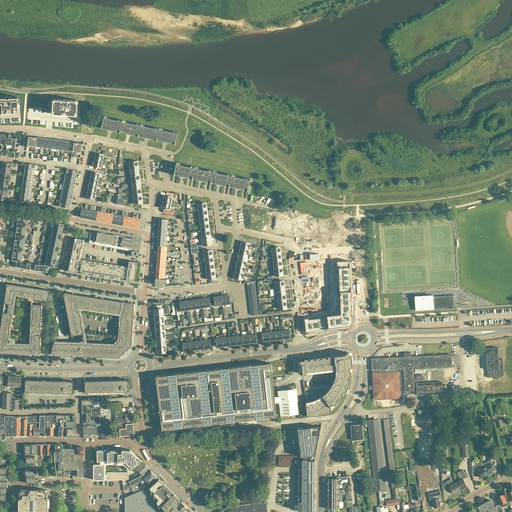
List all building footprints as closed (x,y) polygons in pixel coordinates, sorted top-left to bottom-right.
[(17,97),(0,97),(0,109),(1,110),(1,113),(13,112),(13,109),(17,109),(17,97)] [(52,100),(51,113),(51,114),(52,114),(75,115),(76,115),(77,102),(77,101),(76,101),(53,99),(52,99),(52,100)] [(108,106),(102,130),(115,133),(115,131),(118,132),(119,132),(135,131),(134,119),(130,120),(132,111),(108,106)] [(165,119),(161,169),(176,172),(176,169),(170,169),(172,132),(191,140),(191,142),(195,172),(189,172),(189,170),(183,170),(182,173),(204,178),(198,135),(165,119)] [(11,149),(15,149),(16,140),(11,140),(11,135),(6,135),(6,146),(11,146),(11,149)] [(35,153),(36,147),(35,147),(36,138),(28,137),(27,146),(32,147),(31,152),(35,153)] [(80,153),(81,144),(73,143),(72,152),(71,157),(75,158),(76,152),(80,153)] [(95,158),(95,160),(106,163),(106,160),(102,159),(102,155),(95,154),(94,158),(95,158)] [(128,177),(139,176),(138,169),(130,170),(131,173),(128,174),(128,177)] [(91,179),(102,181),(102,178),(98,177),(98,174),(91,172),(90,177),(91,177),(91,179)] [(130,191),(140,189),(139,183),(132,183),(132,187),(130,187),(130,191)] [(95,190),(96,187),(88,185),(87,189),(88,189),(88,191),(99,194),(100,190),(95,190)] [(141,196),(134,197),(134,201),(131,201),(132,204),(134,204),(142,203),(141,196)] [(163,196),(162,200),(163,200),(163,202),(173,204),(175,205),(175,202),(173,201),(171,200),(172,198),(163,196)] [(161,204),(161,208),(164,209),(163,213),(165,214),(165,215),(173,215),(173,212),(169,211),(169,210),(169,209),(169,207),(172,207),(173,204),(163,202),(162,204),(161,204)] [(304,204),(296,226),(297,243),(310,242),(310,238),(303,239),(301,227),(302,225),(305,226),(309,218),(317,221),(318,216),(319,216),(342,225),(342,237),(335,237),(335,241),(348,241),(347,221),(304,204)] [(207,217),(206,211),(199,212),(199,215),(196,215),(197,219),(207,217)] [(54,222),(52,229),(62,231),(63,225),(54,222)] [(209,231),(208,224),(201,225),(201,229),(198,229),(199,232),(209,231)] [(52,229),(51,235),(61,237),(62,231),(52,229)] [(90,233),(89,241),(95,242),(99,242),(99,243),(104,244),(104,243),(111,245),(114,246),(114,245),(117,246),(123,247),(130,248),(130,249),(135,250),(135,251),(132,251),(131,256),(137,258),(140,242),(141,241),(97,232),(96,235),(95,235),(95,234),(95,233),(90,233)] [(60,243),(61,237),(51,235),(50,241),(60,243)] [(73,248),(72,252),(71,253),(72,253),(67,272),(76,274),(83,240),(77,239),(75,238),(74,241),(73,248),(72,248),(73,248)] [(210,245),(210,238),(202,239),(203,243),(200,243),(200,246),(210,245)] [(50,241),(48,247),(58,249),(60,243),(50,241)] [(48,247),(47,254),(57,256),(58,249),(48,247)] [(247,253),(248,250),(240,249),(240,251),(239,251),(238,254),(250,257),(250,254),(247,253)] [(56,262),(57,256),(47,254),(46,260),(56,262)] [(213,265),(212,258),(205,259),(205,262),(202,263),(203,266),(213,265)] [(46,260),(45,266),(44,266),(49,267),(54,268),(56,262),(46,260)] [(245,265),(245,262),(238,260),(237,263),(236,262),(236,266),(247,269),(248,266),(245,265)] [(137,263),(128,261),(125,281),(134,282),(137,263)] [(308,318),(304,319),(305,331),(306,331),(308,330),(308,331),(308,332),(313,331),(313,330),(316,329),(316,331),(321,330),(321,329),(323,329),(323,330),(328,329),(328,328),(328,326),(330,326),(330,327),(335,327),(335,325),(338,325),(338,326),(347,325),(346,322),(351,322),(351,321),(351,320),(351,314),(350,314),(350,310),(351,310),(349,261),(336,262),(336,268),(337,268),(338,268),(339,286),(340,286),(341,303),(339,303),(340,310),(342,310),(343,315),(327,317),(326,317),(326,319),(308,321),(308,319),(308,318)] [(81,262),(80,272),(123,278),(124,268),(81,262)] [(281,268),(274,269),(275,273),(272,273),(272,277),(282,275),(281,268)] [(204,280),(207,279),(215,278),(214,272),(206,272),(207,276),(204,277),(204,280)] [(242,277),(243,274),(235,272),(235,274),(234,274),(233,278),(245,281),(245,278),(242,277)] [(274,290),(284,288),(283,281),(276,282),(276,286),(273,286),(274,290)] [(39,355),(41,305),(32,305),(32,310),(32,321),(31,321),(31,330),(31,341),(30,341),(30,346),(23,346),(23,345),(18,345),(14,345),(14,339),(8,339),(9,330),(8,330),(10,319),(11,319),(12,310),(11,309),(13,299),(14,299),(14,294),(23,295),(23,296),(32,297),(43,298),(43,300),(47,301),(49,291),(6,284),(0,327),(0,353),(14,354),(14,352),(18,352),(18,354),(39,355)] [(133,304),(132,304),(65,293),(64,293),(63,294),(63,295),(71,336),(83,334),(83,330),(82,330),(78,311),(122,317),(120,329),(119,340),(113,346),(53,343),(51,353),(51,354),(51,355),(52,355),(68,356),(77,356),(76,354),(81,353),(80,356),(117,358),(118,358),(130,346),(131,346),(131,345),(134,305),(133,305),(133,304)] [(221,297),(222,305),(229,304),(230,304),(228,295),(228,296),(221,297)] [(415,298),(415,311),(454,309),(453,296),(433,297),(433,296),(427,296),(427,297),(415,298)] [(215,306),(222,305),(221,297),(214,298),(214,297),(214,298),(215,307),(215,306)] [(201,299),(202,308),(209,307),(210,307),(208,298),(201,299)] [(195,309),(202,308),(201,299),(194,301),(195,309)] [(188,310),(195,309),(194,301),(187,302),(188,310)] [(188,310),(187,302),(180,303),(180,302),(179,302),(181,312),(181,311),(188,310)] [(155,313),(154,313),(154,317),(163,317),(162,314),(169,314),(168,307),(162,308),(162,309),(157,310),(154,310),(155,313)] [(155,324),(163,324),(166,324),(166,326),(169,325),(169,322),(166,322),(166,321),(164,320),(163,321),(163,317),(154,317),(154,321),(155,321),(155,324)] [(281,328),(283,339),(289,339),(289,331),(284,332),(284,328),(281,328)] [(268,330),(269,341),(276,340),(275,333),(271,333),(271,329),(268,330)] [(256,335),(252,336),(251,332),(248,332),(250,343),(256,343),(257,343),(256,335)] [(235,334),(236,345),(243,344),(242,337),(238,337),(238,333),(235,334)] [(224,335),(222,335),(223,347),(230,346),(229,338),(225,339),(224,335)] [(209,341),(205,341),(205,337),(202,338),(203,349),(210,348),(209,341)] [(189,339),(190,351),(197,350),(196,342),(192,343),(191,339),(189,339)] [(484,364),(480,364),(481,373),(485,372),(485,374),(507,373),(507,363),(492,364),(491,358),(511,356),(511,344),(511,345),(511,343),(507,344),(507,345),(504,345),(504,344),(499,344),(499,345),(497,346),(497,344),(492,345),(492,346),(489,346),(489,345),(485,345),(485,358),(483,358),(484,364)] [(419,357),(412,357),(411,353),(404,354),(404,358),(372,359),(372,368),(372,371),(373,371),(376,371),(376,373),(373,374),(375,399),(400,398),(399,388),(402,388),(405,388),(405,391),(410,391),(410,394),(417,394),(417,396),(443,395),(442,383),(417,384),(416,380),(423,380),(422,376),(416,376),(416,379),(414,379),(414,376),(413,376),(413,369),(420,369),(423,369),(451,367),(451,355),(423,357),(423,358),(419,358),(419,357)] [(351,367),(352,367),(350,354),(303,359),(304,362),(300,362),(301,365),(302,376),(335,373),(335,376),(333,382),(332,384),(303,387),(307,417),(312,416),(315,416),(320,415),(320,413),(323,413),(330,412),(330,408),(330,407),(331,408),(334,406),(334,405),(337,402),(340,400),(339,399),(342,395),(343,395),(345,392),(344,392),(346,388),(347,388),(348,384),(349,379),(350,380),(351,376),(350,376),(350,371),(351,371),(351,367)] [(270,363),(262,364),(155,376),(161,430),(276,417),(274,403),(281,402),(283,416),(296,414),(293,389),(280,391),(281,399),(274,399),(270,363)] [(69,394),(72,394),(73,382),(25,380),(24,392),(28,393),(28,392),(37,392),(37,393),(43,393),(43,392),(52,393),(58,394),(58,393),(69,393),(69,394)] [(84,393),(112,392),(128,392),(128,389),(128,380),(127,380),(125,380),(122,380),(117,381),(84,381),(84,393)] [(19,398),(20,391),(17,391),(17,397),(11,397),(11,394),(2,393),(2,409),(10,409),(19,409),(19,400),(17,400),(17,398),(19,398)] [(120,437),(125,436),(123,414),(122,414),(121,403),(114,403),(116,437),(119,437),(120,437)] [(93,405),(82,405),(82,415),(83,415),(84,433),(84,436),(95,435),(96,435),(95,426),(100,425),(99,416),(100,416),(101,415),(101,412),(100,412),(100,411),(100,408),(99,408),(98,408),(97,408),(94,408),(93,405)] [(430,409),(418,411),(419,418),(431,416),(430,409)] [(125,415),(123,414),(125,436),(133,436),(133,424),(132,424),(132,421),(132,414),(125,415)] [(66,416),(65,437),(75,437),(76,417),(75,416),(66,415),(66,416)] [(46,416),(38,416),(33,416),(33,436),(40,436),(45,436),(46,422),(46,416)] [(55,421),(56,416),(46,416),(46,422),(45,436),(46,436),(46,437),(54,437),(55,437),(55,436),(54,436),(55,429),(55,422),(55,421)] [(55,421),(55,422),(55,429),(54,436),(55,436),(55,437),(65,437),(66,416),(61,416),(56,416),(55,421)] [(21,434),(21,417),(4,417),(5,425),(4,425),(5,437),(6,437),(13,437),(20,436),(20,435),(20,434),(21,434)] [(374,492),(385,491),(379,420),(367,421),(374,492)] [(392,489),(393,500),(399,499),(397,488),(388,420),(383,420),(392,489)] [(310,458),(315,457),(316,450),(317,444),(319,434),(321,434),(321,428),(320,428),(321,424),(320,428),(317,429),(317,427),(283,431),(284,439),(298,437),(300,457),(300,461),(301,461),(301,502),(298,502),(298,504),(294,504),(294,510),(301,510),(301,511),(308,511),(311,511),(313,511),(314,470),(314,466),(314,460),(314,461),(310,461),(310,458)] [(362,440),(361,425),(351,426),(352,441),(362,440)] [(25,457),(36,457),(37,457),(37,445),(23,445),(24,455),(25,455),(25,457)] [(52,445),(51,445),(37,445),(38,456),(37,456),(38,466),(41,466),(41,460),(42,460),(43,460),(44,459),(45,458),(45,457),(45,456),(54,456),(54,445),(52,445)] [(54,445),(54,456),(54,459),(56,476),(56,477),(64,477),(65,477),(65,476),(65,477),(63,470),(63,459),(62,449),(62,446),(62,445),(55,445),(54,445)] [(75,449),(62,449),(63,459),(63,470),(77,470),(77,476),(76,476),(76,477),(83,477),(83,468),(82,468),(82,460),(82,454),(83,454),(83,452),(83,447),(75,447),(75,449)] [(492,449),(486,451),(489,460),(494,459),(492,449)] [(97,462),(125,462),(131,468),(141,461),(130,450),(121,450),(121,452),(118,452),(118,450),(97,450),(97,462)] [(297,457),(278,456),(278,467),(290,467),(291,461),(297,461),(297,457)] [(38,486),(38,477),(36,477),(36,457),(25,457),(25,466),(23,466),(23,482),(25,482),(25,484),(31,483),(31,486),(38,486)] [(493,473),(492,470),(494,469),(492,465),(491,461),(482,465),(483,468),(486,476),(490,474),(493,473)] [(486,476),(483,468),(482,465),(481,463),(471,467),(472,473),(477,471),(478,473),(476,474),(478,477),(479,476),(480,478),(482,477),(483,477),(486,476)] [(104,464),(93,464),(93,480),(104,480),(104,464)] [(142,475),(143,474),(148,469),(143,464),(142,464),(136,470),(142,475)] [(143,474),(142,475),(138,477),(137,475),(134,476),(135,479),(123,486),(123,492),(131,487),(134,492),(148,486),(156,478),(156,477),(150,471),(145,476),(143,474)] [(460,481),(456,483),(460,491),(467,487),(463,480),(469,477),(466,472),(464,473),(463,471),(457,474),(460,481)] [(128,473),(106,473),(106,480),(122,480),(123,485),(129,482),(128,473)] [(192,511),(181,501),(180,502),(178,500),(179,499),(158,479),(149,488),(148,488),(157,509),(161,507),(166,511),(192,511)] [(460,491),(456,483),(454,485),(451,480),(444,483),(447,488),(450,487),(454,494),(460,491)] [(124,498),(124,501),(124,502),(124,511),(158,511),(157,509),(148,488),(124,498)] [(45,490),(39,490),(23,490),(20,490),(19,490),(19,492),(18,492),(17,511),(46,511),(47,492),(46,492),(46,491),(45,491),(45,490)] [(440,491),(428,494),(430,501),(432,501),(434,508),(441,506),(440,502),(442,501),(440,491)] [(502,511),(501,508),(504,507),(508,506),(503,495),(502,494),(500,495),(500,496),(497,497),(499,502),(498,503),(499,505),(497,507),(499,511),(502,511)] [(488,511),(499,511),(497,507),(494,508),(490,501),(484,504),(488,511)] [(267,511),(266,502),(227,507),(221,511),(267,511)] [(404,503),(399,503),(400,511),(406,511),(409,511),(409,509),(408,505),(404,506),(404,503)]
